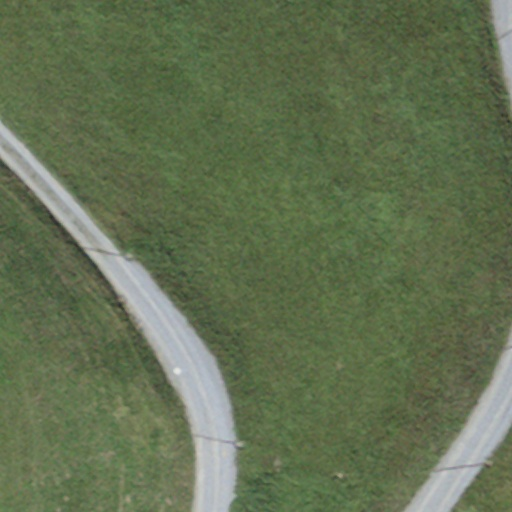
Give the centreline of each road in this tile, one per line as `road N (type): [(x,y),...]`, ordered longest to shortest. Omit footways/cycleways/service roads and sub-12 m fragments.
road 1 (track): [(0,141),(127,279),(204,398),(211,486),(205,511)]
road 2 (track): [(511,384),(433,511)]
